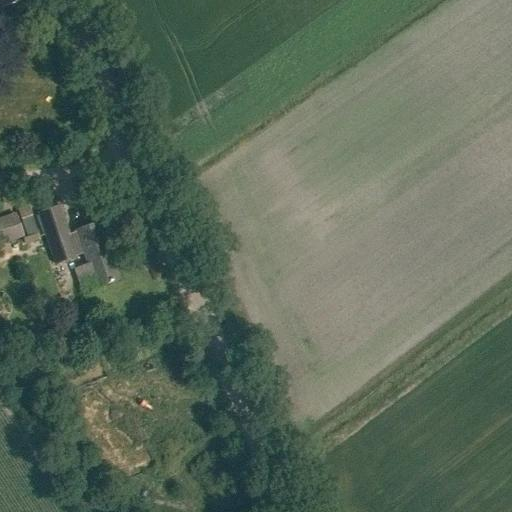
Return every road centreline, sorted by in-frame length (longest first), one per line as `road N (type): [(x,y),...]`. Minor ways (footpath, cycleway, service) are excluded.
road 1 (tertiary): [(286,511),(135,162)]
road 2 (tertiary): [(135,162),(67,0)]
road 3 (unclassified): [(135,162),(0,180)]
